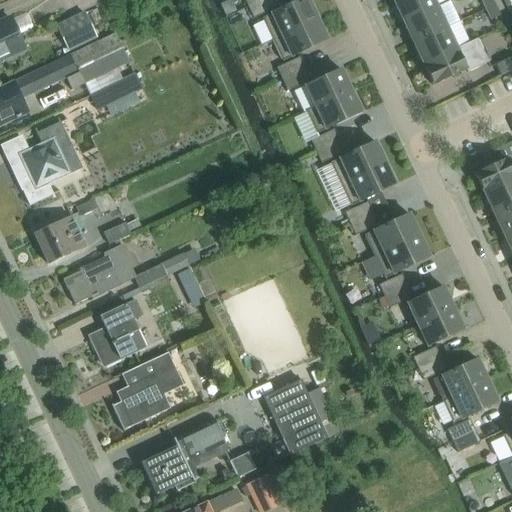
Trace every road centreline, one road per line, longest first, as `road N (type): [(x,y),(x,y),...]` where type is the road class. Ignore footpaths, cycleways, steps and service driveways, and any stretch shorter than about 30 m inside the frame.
road 1 (tertiary): [(98,511),(0,299)]
road 2 (residential): [(416,154),(511,359)]
road 3 (residential): [(345,0),(416,154)]
